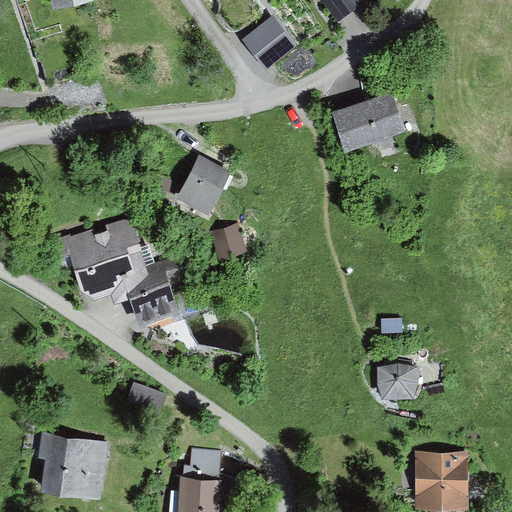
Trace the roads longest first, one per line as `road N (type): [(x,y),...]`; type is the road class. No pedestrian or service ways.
road 1 (unclassified): [(0,140),(262,102),(352,60),(424,0)]
road 2 (unclassified): [(281,511),(278,470),(261,448),(0,267)]
